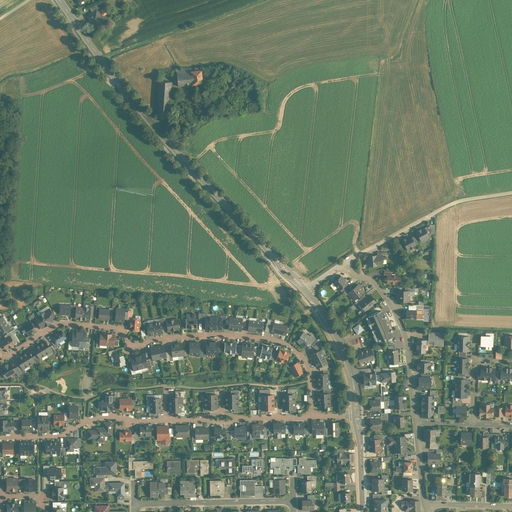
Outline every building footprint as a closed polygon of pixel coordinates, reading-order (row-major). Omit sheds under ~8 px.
[(96,4),(89,9),(92,13),(96,10),(97,11),(99,9),(96,4)] [(97,11),(96,10),(92,13),(88,16),(92,22),(96,27),(95,28),(96,28),(105,22),(97,11)] [(190,68),(176,70),(178,86),(192,85),(191,72),(190,68)] [(195,71),(191,72),(192,85),(203,84),(201,71),(195,71)] [(172,82),(158,81),(156,117),(169,118),(170,107),(175,107),(176,92),(171,92),(172,82)] [(434,225),(430,225),(424,228),(428,235),(430,233),(434,234),(434,225)] [(428,235),(424,228),(420,230),(419,230),(418,231),(418,230),(418,231),(416,232),(421,242),(429,237),(428,235)] [(411,238),(410,235),(407,236),(407,237),(406,238),(405,238),(402,240),(408,250),(416,246),(411,238)] [(377,255),(368,256),(368,266),(382,265),(382,255),(377,255)] [(391,275),(387,275),(387,283),(400,284),(400,276),(391,275)] [(341,276),(333,283),(337,287),(339,290),(346,284),(347,284),(341,276)] [(346,284),(339,290),(342,293),(344,292),(349,288),(346,284)] [(353,289),(349,292),(350,292),(348,293),(351,297),(354,300),(364,292),(358,285),(353,289)] [(349,288),(344,292),(346,295),(348,293),(350,292),(349,292),(353,289),(351,286),(349,288)] [(405,291),(397,291),(397,301),(409,301),(409,291),(405,291)] [(363,300),(359,304),(357,305),(363,313),(365,311),(376,303),(370,295),(363,300)] [(70,306),(60,305),(60,314),(70,315),(70,314),(70,306)] [(125,309),(116,308),(115,320),(124,321),(124,319),(124,314),(124,312),(125,309)] [(109,310),(99,309),(99,319),(108,320),(109,317),(109,310)] [(52,318),(47,310),(41,314),(48,324),(50,323),(50,322),(53,320),(52,318)] [(416,310),(406,310),(406,319),(416,319),(416,314),(416,311),(416,310)] [(372,330),(386,324),(385,323),(386,322),(384,318),(386,317),(385,315),(383,316),(381,311),(377,313),(377,312),(371,314),(372,315),(368,317),(369,319),(368,321),(370,326),(372,327),(373,328),(372,330)] [(48,324),(41,314),(35,318),(38,322),(41,328),(45,326),(48,324)] [(220,317),(212,317),(212,329),(221,329),(221,324),(220,317)] [(131,318),(131,320),(130,330),(138,330),(138,326),(140,326),(140,319),(131,318)] [(197,318),(186,318),(186,328),(197,328),(197,318)] [(166,321),(167,326),(168,331),(179,329),(177,319),(166,321)] [(159,321),(153,322),(155,334),(162,333),(161,327),(160,321),(159,321)] [(31,322),(27,325),(27,324),(23,326),(29,335),(34,332),(34,331),(36,330),(33,325),(31,322)] [(155,334),(153,322),(148,323),(146,324),(148,330),(149,336),(155,334)] [(6,323),(0,326),(0,332),(1,334),(6,331),(10,329),(9,328),(6,323)] [(279,324),(273,323),(273,324),(271,331),(285,335),(287,326),(279,324)] [(359,324),(353,328),(357,334),(363,330),(359,324)] [(386,324),(372,330),(374,331),(375,333),(374,335),(376,340),(378,341),(379,342),(383,340),(383,341),(389,339),(388,338),(392,336),(390,332),(392,331),(391,329),(389,330),(387,325),(386,325),(386,324)] [(7,334),(6,335),(7,338),(10,336),(14,334),(16,332),(14,329),(7,334)] [(62,330),(52,336),(54,340),(56,343),(66,337),(65,335),(65,334),(64,333),(63,332),(62,330)] [(86,332),(79,332),(78,346),(84,346),(85,346),(85,341),(86,332)] [(303,332),(300,336),(301,337),(297,341),(304,347),(306,344),(308,346),(309,344),(310,344),(313,340),(303,332)] [(444,333),(435,333),(434,342),(434,346),(443,346),(444,333)] [(10,336),(15,344),(17,342),(18,341),(14,334),(10,336)] [(7,338),(2,341),(6,349),(9,347),(9,348),(12,346),(12,345),(14,344),(15,344),(10,336),(7,338)] [(486,337),(482,336),(481,345),(485,345),(485,346),(493,346),(493,342),(493,337),(486,337)] [(319,342),(314,338),(313,340),(310,344),(314,348),(319,342)] [(72,345),(72,340),(69,340),(68,349),(77,350),(78,346),(72,345)] [(427,340),(417,340),(416,352),(425,352),(425,345),(434,346),(434,342),(428,341),(427,341),(427,340)] [(45,341),(39,344),(46,355),(51,351),(52,351),(49,347),(45,341)] [(199,342),(190,342),(190,354),(199,354),(199,348),(199,342)] [(236,343),(225,342),(224,352),(228,352),(228,353),(231,353),(231,352),(235,352),(235,353),(236,345),(236,343)] [(46,355),(39,344),(34,348),(37,354),(40,358),(46,355)] [(269,347),(265,346),(263,346),(263,345),(262,345),(261,349),(259,357),(260,357),(263,357),(263,358),(266,359),(266,358),(269,359),(271,353),(272,347),(272,348),(269,347)] [(164,346),(157,347),(160,358),(166,357),(165,352),(164,346)] [(157,347),(150,348),(152,358),(153,360),(160,358),(157,347)] [(367,348),(364,350),(363,351),(362,350),(359,351),(359,352),(356,353),(360,365),(375,359),(371,348),(367,349),(367,348)] [(283,351),(280,350),(279,353),(276,360),(277,360),(285,363),(289,354),(286,352),(283,351)] [(320,350),(311,355),(314,361),(324,357),(320,350)] [(388,351),(389,355),(390,354),(390,359),(391,364),(398,363),(397,350),(395,350),(388,351)] [(28,351),(22,355),(29,365),(34,362),(35,361),(32,357),(28,351)] [(118,353),(111,355),(111,356),(111,357),(112,362),(114,361),(115,361),(116,363),(119,362),(120,364),(120,366),(126,364),(124,355),(119,356),(118,353)] [(29,365),(22,355),(17,358),(20,365),(23,369),(29,365)] [(144,355),(137,356),(141,368),(147,366),(146,360),(144,355)] [(137,356),(131,358),(132,364),(134,370),(141,368),(137,356)] [(324,357),(314,361),(317,368),(319,367),(327,363),(324,357)] [(303,372),(297,362),(294,364),(290,366),(295,376),(303,372)] [(421,362),(418,362),(418,365),(417,365),(417,369),(418,369),(418,371),(429,372),(429,369),(430,369),(430,365),(429,365),(430,363),(421,362)] [(11,363),(8,365),(7,364),(4,366),(4,367),(1,369),(6,378),(16,372),(14,368),(11,363)] [(395,371),(386,372),(387,382),(395,381),(395,371)] [(375,374),(371,375),(371,374),(368,374),(368,375),(363,375),(364,385),(375,384),(375,383),(375,375),(375,374)] [(421,378),(419,377),(419,386),(423,387),(423,388),(426,388),(426,387),(430,387),(430,386),(431,385),(432,383),(432,382),(431,380),(430,379),(430,378),(421,378)] [(463,379),(456,379),(456,387),(468,387),(468,379),(463,379)] [(468,387),(456,387),(455,396),(455,397),(462,397),(467,397),(468,387)] [(394,400),(390,400),(390,401),(388,401),(385,401),(386,409),(390,409),(403,408),(402,396),(394,396),(394,400)] [(430,396),(422,396),(422,400),(421,400),(421,404),(422,404),(422,406),(433,406),(434,396),(431,396),(430,396)] [(175,397),(169,397),(170,405),(181,405),(183,405),(183,398),(182,397),(175,397)] [(131,399),(120,399),(120,409),(125,409),(125,410),(128,409),(131,409),(131,408),(131,400),(131,399)] [(112,400),(102,400),(102,409),(105,409),(105,410),(109,410),(109,409),(112,409),(112,404),(112,400)] [(375,400),(370,401),(370,406),(369,406),(368,407),(369,409),(369,410),(370,410),(370,411),(380,410),(380,402),(379,400),(375,400)] [(490,405),(484,404),(484,407),(480,407),(480,416),(493,417),(493,415),(496,415),(496,413),(493,413),(493,408),(490,408),(490,405)] [(78,410),(78,406),(70,406),(70,412),(70,418),(71,418),(78,418),(78,413),(79,412),(79,410),(78,410)] [(433,406),(422,406),(422,407),(421,407),(421,411),(422,411),(422,416),(433,416),(433,406)] [(462,407),(457,407),(457,414),(457,416),(467,416),(467,407),(462,407)] [(64,420),(64,415),(54,416),(54,424),(57,424),(61,424),(64,424),(64,420)] [(48,419),(48,416),(38,416),(38,429),(48,429),(48,419)] [(403,416),(396,417),(396,418),(396,422),(396,427),(404,427),(403,416)] [(14,429),(14,422),(7,422),(7,420),(0,419),(0,429),(7,430),(7,429),(14,429)] [(26,419),(25,420),(22,420),(22,430),(32,430),(32,425),(32,420),(29,420),(28,419),(26,419)] [(375,419),(370,420),(370,428),(377,428),(377,427),(381,427),(381,428),(381,419),(375,419)] [(104,422),(104,427),(96,428),(96,430),(96,438),(96,441),(101,441),(101,437),(104,437),(104,435),(112,435),(112,422),(104,422)] [(338,422),(333,423),(329,423),(329,428),(329,433),(330,433),(333,433),(333,435),(338,435),(338,431),(340,431),(340,428),(338,428),(338,422)] [(285,423),(273,424),(273,426),(274,433),(279,433),(285,433),(285,425),(285,423)] [(303,423),(293,423),(293,425),(294,434),(295,434),(295,438),(300,438),(300,434),(303,434),(303,428),(303,423)] [(323,423),(312,423),(312,434),(323,434),(323,427),(323,423)] [(260,425),(260,424),(256,424),(256,425),(253,425),(253,430),(253,438),(259,438),(259,434),(263,434),(263,427),(263,425),(260,425)] [(189,425),(176,426),(176,430),(176,436),(176,437),(189,436),(189,425)] [(151,426),(140,426),(140,436),(151,435),(151,426)] [(168,426),(157,426),(157,440),(161,440),(161,442),(162,443),(170,443),(170,436),(170,435),(168,435),(168,428),(168,426)] [(242,426),(242,428),(235,428),(235,430),(235,436),(239,438),(246,438),(245,426),(242,426)] [(208,428),(195,428),(195,433),(195,439),(196,439),(208,439),(208,428)] [(220,428),(214,428),(214,436),(217,436),(217,437),(222,437),(222,436),(225,436),(225,431),(225,428),(223,428),(220,428)] [(435,430),(425,429),(424,441),(435,441),(435,430)] [(96,430),(88,430),(88,438),(96,438),(96,430)] [(127,432),(124,432),(120,432),(120,440),(131,440),(131,434),(131,432),(127,432)] [(467,433),(461,433),(461,437),(461,443),(462,444),(468,444),(468,445),(472,445),(472,433),(471,433),(471,434),(467,434),(467,433)] [(486,437),(479,436),(478,447),(483,447),(484,448),(484,447),(488,448),(488,441),(488,434),(486,434),(486,437)] [(496,436),(495,436),(495,441),(495,445),(498,445),(498,449),(503,449),(503,445),(506,445),(506,436),(496,436)] [(78,448),(78,438),(66,438),(66,451),(74,451),(73,448),(78,448)] [(374,440),(369,440),(370,451),(373,451),(373,453),(377,452),(377,451),(380,451),(379,439),(374,440)] [(13,453),(13,443),(3,443),(3,449),(3,453),(13,453)] [(345,454),(341,454),(341,453),(337,453),(337,454),(337,458),(334,458),(333,458),(333,463),(353,463),(353,454),(345,454)] [(440,453),(428,453),(427,463),(440,464),(440,453)] [(284,458),(275,458),(271,458),(271,461),(270,461),(271,468),(274,468),(274,474),(285,473),(284,466),(289,466),(289,458),(284,459),(284,458)] [(305,460),(305,458),(299,458),(300,465),(298,465),(298,472),(302,472),(302,473),(308,473),(308,466),(315,466),(315,460),(305,460)] [(229,460),(220,460),(219,459),(216,459),(216,460),(216,465),(217,466),(218,466),(219,466),(220,466),(220,467),(226,467),(226,474),(234,473),(234,459),(229,460)] [(262,459),(255,459),(256,466),(252,466),(244,466),(244,472),(242,472),(242,473),(251,473),(251,474),(258,474),(258,473),(259,473),(259,470),(260,470),(263,470),(262,459)] [(180,460),(167,461),(167,472),(175,472),(175,474),(180,474),(180,460)] [(207,460),(187,460),(187,473),(208,472),(207,460)] [(152,461),(134,461),(134,468),(136,468),(136,469),(135,469),(135,476),(141,476),(141,468),(152,468),(152,461)] [(116,462),(105,462),(106,469),(102,469),(102,467),(97,467),(97,474),(104,474),(113,474),(113,472),(113,471),(112,471),(112,470),(116,469),(116,462)] [(382,462),(370,462),(370,472),(382,472),(382,462)] [(412,472),(411,462),(403,462),(403,466),(398,466),(396,466),(396,472),(402,472),(403,472),(411,472),(412,472)] [(49,468),(47,468),(47,474),(47,478),(50,477),(50,478),(55,478),(55,477),(61,477),(61,468),(49,468)] [(349,473),(340,473),(340,471),(337,472),(337,482),(339,482),(339,483),(341,483),(349,483),(349,473)] [(480,473),(470,473),(470,482),(471,482),(471,487),(480,487),(480,473)] [(97,477),(90,477),(91,485),(96,485),(96,491),(104,490),(104,485),(104,477),(97,477)] [(441,477),(436,477),(436,481),(437,481),(437,486),(446,486),(446,477),(441,477)] [(7,478),(7,482),(7,490),(17,490),(17,488),(17,479),(17,478),(7,478)] [(382,478),(372,479),(372,491),(382,491),(383,491),(383,490),(383,479),(383,478),(382,478)] [(32,480),(32,479),(28,479),(28,480),(25,480),(25,488),(25,491),(28,491),(32,491),(35,491),(35,480),(32,480)] [(276,480),(274,480),(274,487),(274,494),(285,493),(284,479),(283,479),(276,480)] [(409,479),(402,479),(402,491),(412,491),(412,485),(411,485),(411,483),(412,483),(412,479),(409,479)] [(254,480),(240,480),(241,495),(255,495),(255,493),(254,486),(254,480)] [(194,481),(180,481),(180,492),(184,492),(184,497),(195,496),(194,481)] [(224,481),(210,481),(210,491),(213,491),(213,495),(224,495),(224,493),(224,487),(224,481)] [(308,481),(301,481),(301,492),(306,492),(309,492),(311,492),(311,481),(308,481)] [(164,483),(158,483),(158,482),(150,482),(150,494),(158,493),(164,493),(164,488),(164,483)] [(124,483),(108,483),(108,485),(108,490),(117,490),(117,493),(117,496),(124,496),(124,483)] [(446,486),(437,486),(437,494),(437,495),(447,495),(447,490),(446,490),(446,486)] [(63,487),(55,487),(53,487),(53,491),(52,491),(52,495),(53,495),(53,499),(63,499),(63,487)] [(480,487),(471,487),(471,495),(481,496),(481,491),(480,491),(480,487)] [(349,492),(341,493),(341,502),(350,502),(350,497),(349,497),(349,493),(349,492)] [(308,500),(302,500),(302,510),(313,509),(313,505),(315,505),(315,500),(308,500)] [(374,508),(386,508),(386,500),(380,500),(374,500),(374,506),(374,508)] [(419,500),(410,501),(401,501),(401,507),(406,507),(406,511),(419,511),(419,500)] [(17,511),(18,505),(17,503),(7,503),(7,511),(17,511)]
